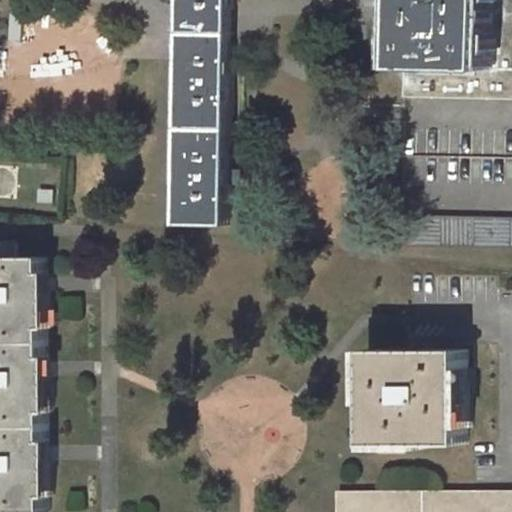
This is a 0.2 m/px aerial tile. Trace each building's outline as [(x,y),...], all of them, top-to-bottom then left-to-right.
[(232,166),(236,0),(186,0),(182,163),(185,163),(232,166)] [(511,94),(511,0),(402,0),(400,92),(511,94)] [(232,166),(185,163),(183,224),(236,225),(235,166),(232,166)] [(39,201),(55,204),(57,188),(41,186),(39,201)] [(511,220),(401,218),(401,247),(511,249),(511,220)] [(19,244),(0,243),(0,511),(50,511),(48,260),(19,260),(19,244)] [(474,347),(378,347),(378,442),(471,442),(474,347)] [(511,511),(511,487),(341,488),(340,511),(511,511)]
